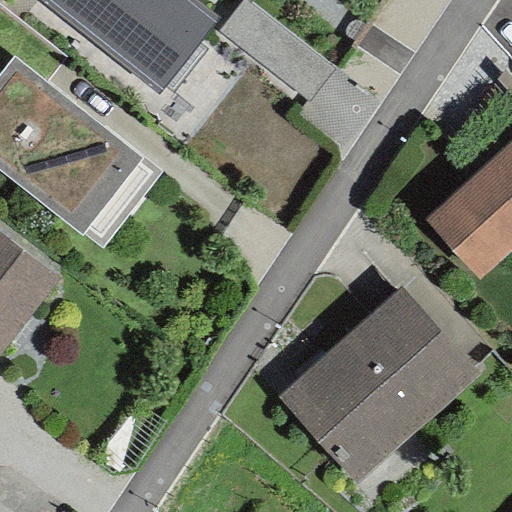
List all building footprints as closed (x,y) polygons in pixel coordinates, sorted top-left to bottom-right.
[(38,0),(157,95),(217,18),(194,0),(38,0)] [(245,0),(241,0),(217,32),(309,102),(334,68),(245,0)] [(13,57),(0,72),(0,173),(80,237),(83,235),(102,249),(160,172),(141,158),(13,57)] [(511,141),(463,185),(424,220),(479,281),(511,250),(511,141)] [(0,354),(58,280),(51,274),(0,234),(0,354)] [(402,286),(277,397),(355,484),(480,373),(402,286)]
